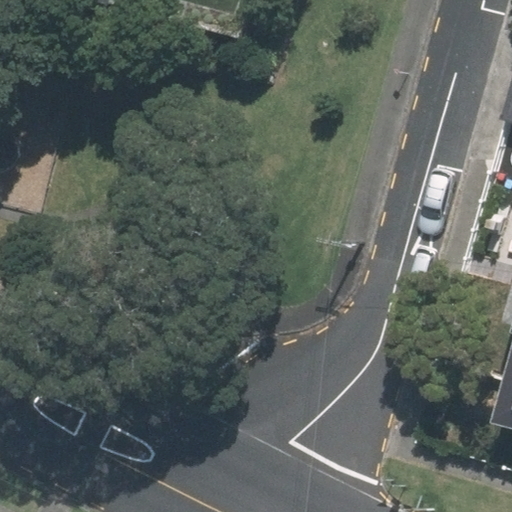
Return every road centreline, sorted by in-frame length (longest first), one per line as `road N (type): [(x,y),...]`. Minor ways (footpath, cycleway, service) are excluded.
road 1 (residential): [(220,505),(375,353),(474,0)]
road 2 (residential): [(0,365),(112,393),(167,433),(220,505)]
road 3 (residential): [(220,505),(82,459),(34,425),(0,387)]
